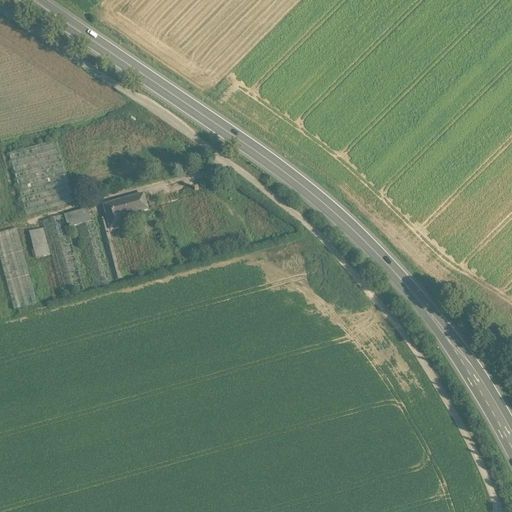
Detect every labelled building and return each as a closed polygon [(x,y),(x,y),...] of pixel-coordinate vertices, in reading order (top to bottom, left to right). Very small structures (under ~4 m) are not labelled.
[(56,142),(9,155),(27,217),(74,204),(56,142)] [(143,195),(103,207),(111,231),(123,227),(120,218),(147,211),(143,195)] [(189,262),(172,200),(160,204),(177,265),(189,262)] [(88,210),(42,223),(51,256),(62,298),(84,292),(67,229),(69,229),(70,231),(73,230),(73,228),(77,227),(94,290),(112,285),(94,222),(91,223),(88,210)] [(121,279),(106,219),(98,220),(114,281),(121,279)] [(37,305),(16,230),(0,234),(0,262),(13,311),(37,305)] [(44,230),(29,234),(36,260),(51,256),(44,230)] [(76,230),(69,232),(75,252),(81,250),(76,230)]
